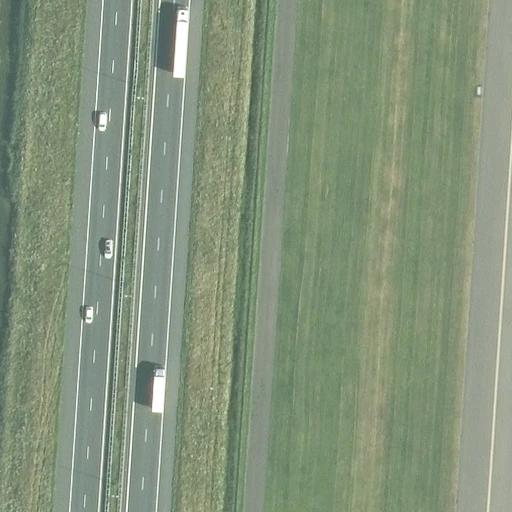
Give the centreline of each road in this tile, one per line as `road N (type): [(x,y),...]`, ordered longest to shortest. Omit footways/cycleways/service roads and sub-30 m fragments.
road 1 (motorway): [(118,0),(84,511)]
road 2 (motorway): [(142,511),(175,0)]
